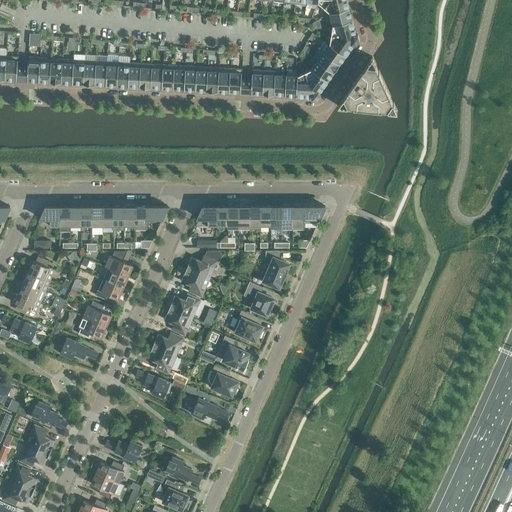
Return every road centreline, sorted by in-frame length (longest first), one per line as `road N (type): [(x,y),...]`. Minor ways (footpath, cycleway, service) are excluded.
road 1 (residential): [(208,511),(343,196),(188,190)]
road 2 (residential): [(361,0),(371,41),(320,109),(0,91)]
road 3 (residential): [(51,511),(188,190)]
road 4 (residential): [(188,190),(32,189)]
road 5 (motorway): [(511,380),(451,511)]
